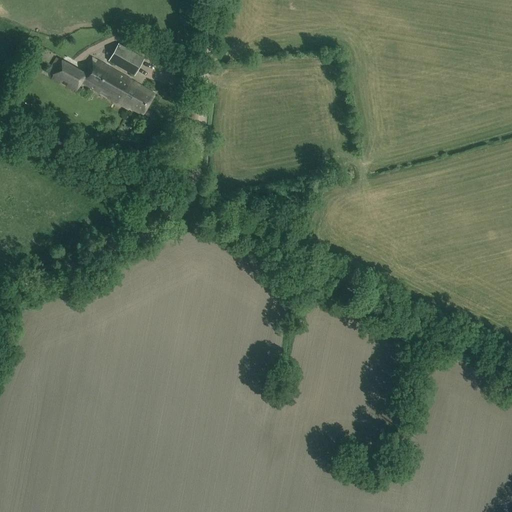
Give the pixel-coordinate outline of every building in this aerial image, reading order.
[(285,29),(278,30),(281,48),(288,46),(285,29)] [(362,75),(364,85),(374,84),(368,43),(357,45),(360,64),(350,65),(352,76),(362,75)] [(144,59),(118,45),(109,61),(135,76),(144,59)] [(51,79),(75,92),(82,82),(128,109),(129,108),(143,115),(155,94),(135,82),(134,82),(92,58),(83,73),(56,58),(48,72),(54,75),(51,79)] [(99,96),(97,102),(108,108),(111,102),(99,96)] [(119,135),(117,139),(127,145),(129,141),(119,135)]
